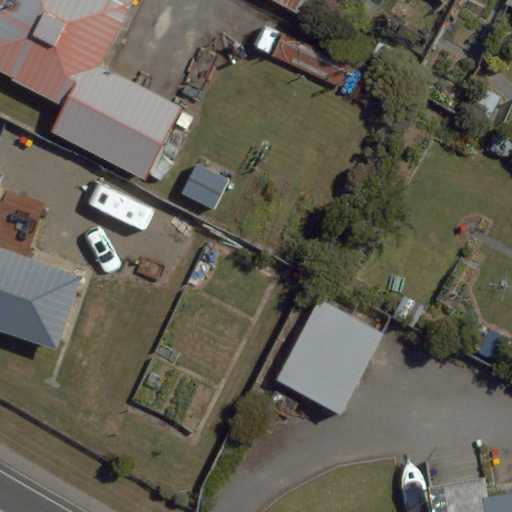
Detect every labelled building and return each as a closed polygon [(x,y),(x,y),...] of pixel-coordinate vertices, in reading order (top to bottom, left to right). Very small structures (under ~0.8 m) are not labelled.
[(134,67),(20,0),(0,33),(0,154),(157,246),(188,194),(92,138),(134,67)] [(326,53),(240,0),(225,25),(311,78),(326,53)] [(205,97),(221,59),(197,49),(181,87),(205,97)] [(66,340),(0,311),(0,416),(29,428),(66,340)] [(372,415),(320,374),(268,447),(323,494),(372,415)]
